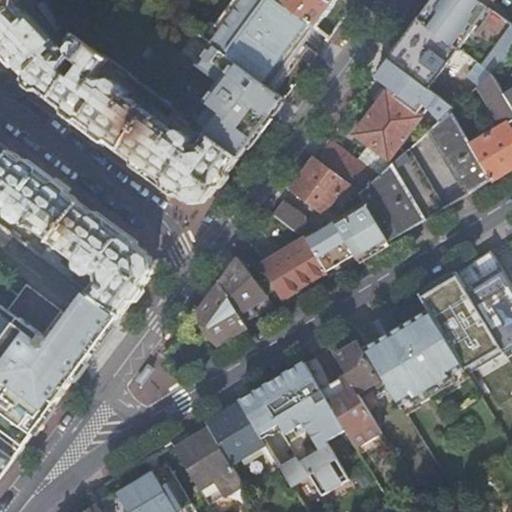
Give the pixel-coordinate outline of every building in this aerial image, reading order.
[(0,0),(0,51),(26,78),(23,82),(50,102),(69,78),(62,73),(73,60),(79,64),(91,48),(74,36),(64,48),(62,46),(59,50),(18,8),(20,1),(22,0),(0,0)] [(246,0),(212,47),(271,90),(316,30),(275,0),(246,0)] [(275,0),(316,30),(338,0),(275,0)] [(459,51),(489,11),(483,7),(473,0),(433,0),(418,21),(459,51)] [(458,51),(459,51),(418,21),(389,61),(428,91),(458,51)] [(225,115),(209,136),(241,160),(285,100),(271,90),(212,47),(196,69),(211,80),(212,78),(221,86),(208,103),(225,115)] [(69,78),(50,102),(62,111),(107,145),(108,144),(120,153),(150,115),(122,93),(124,91),(125,89),(113,81),(109,81),(107,83),(105,82),(102,83),(95,78),(109,61),(91,48),(79,64),(82,67),(72,81),(69,78)] [(428,91),(389,61),(374,80),(424,116),(427,113),(439,123),(451,113),(453,110),(446,104),(428,91)] [(478,89),(492,76),(484,70),(446,104),(453,110),(455,109),(467,98),(478,89)] [(471,147),(492,183),(511,170),(511,133),(508,126),(511,123),(511,108),(505,97),(492,76),(478,89),(495,119),(505,126),(471,147)] [(420,119),(382,91),(374,102),(379,105),(356,136),(389,161),(413,129),(415,130),(419,126),(416,124),(420,119)] [(471,105),(467,98),(455,109),(458,114),(471,105)] [(470,196),(492,183),(471,147),(451,113),(439,123),(430,131),(470,196)] [(177,135),(150,115),(120,153),(187,203),(211,201),(241,160),(209,136),(200,147),(194,147),(191,145),(193,143),(192,140),(182,131),(179,132),(177,135)] [(360,195),(378,178),(329,141),(314,161),(360,195)] [(0,170),(12,155),(0,145),(0,170)] [(444,212),(408,151),(378,178),(360,195),(366,206),(389,244),(444,212)] [(52,245),(81,206),(68,196),(69,196),(51,182),(24,162),(22,163),(12,155),(0,170),(0,206),(1,206),(10,213),(9,214),(10,218),(19,225),(23,225),(24,223),(52,245)] [(360,195),(314,161),(292,191),(318,212),(327,210),(339,195),(348,201),(345,205),(351,215),(366,206),(360,195)] [(282,204),(273,217),(293,232),(300,224),(300,218),(282,204)] [(89,294),(122,319),(151,280),(148,256),(114,231),(81,206),(52,245),(79,264),(78,266),(79,270),(88,277),(92,276),(93,274),(96,278),(97,283),(89,294)] [(359,262),(389,244),(366,206),(351,215),(306,242),(325,275),(355,256),(359,262)] [(283,300),(325,275),(306,242),(300,238),(296,243),(300,246),(264,268),(283,300)] [(41,259),(46,252),(33,242),(28,249),(41,259)] [(41,259),(55,269),(60,262),(46,252),(41,259)] [(474,263),(456,275),(476,307),(478,311),(511,290),(511,289),(491,254),(474,263)] [(268,299),(239,261),(221,286),(243,323),(256,315),(251,308),(268,299)] [(456,275),(421,295),(432,314),(441,328),(455,320),(462,332),(473,325),(466,313),(476,307),(456,275)] [(0,433),(24,452),(68,392),(62,387),(99,337),(75,319),(70,327),(45,310),(0,277),(0,372),(9,379),(13,382),(0,399),(0,433)] [(243,323),(221,286),(189,329),(202,340),(209,331),(218,347),(247,330),(243,323)] [(89,294),(75,319),(99,337),(122,319),(89,294)] [(70,327),(75,319),(51,301),(45,310),(70,327)] [(383,343),(367,352),(386,383),(393,396),(400,406),(400,407),(413,400),(415,404),(418,402),(453,381),(457,379),(455,375),(465,369),(441,328),(432,314),(383,343)] [(359,346),(336,360),(347,377),(359,397),(381,384),(359,346)] [(310,477),(322,497),(349,481),(327,444),(345,433),(321,392),(305,365),(276,382),(256,394),(280,434),(284,432),(286,436),(295,431),(299,429),(296,423),(302,420),(321,451),(299,464),(296,459),(279,469),(291,489),(310,477)] [(471,379),(465,369),(455,375),(457,379),(453,381),(457,387),(471,379)] [(345,433),(349,440),(356,450),(381,435),(367,412),(359,397),(347,377),(321,392),(345,433)] [(256,394),(240,404),(259,436),(262,441),(269,437),(274,437),(280,434),(256,394)] [(413,400),(400,407),(406,417),(422,408),(418,402),(415,404),(413,400)] [(206,424),(210,430),(232,467),(266,447),(259,436),(240,404),(224,413),(206,424)] [(302,420),(296,423),(299,429),(305,425),(302,420)] [(187,435),(172,445),(210,507),(244,488),(232,467),(210,430),(191,441),(187,435)] [(0,485),(24,452),(0,433),(0,485)] [(381,435),(356,450),(360,457),(385,442),(381,435)] [(118,511),(181,511),(191,506),(167,465),(111,499),(118,511)]
